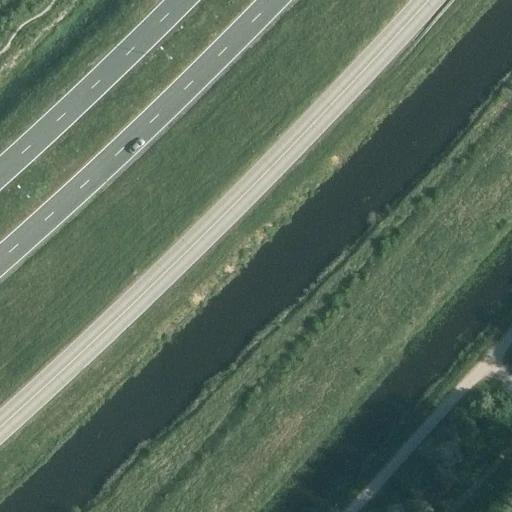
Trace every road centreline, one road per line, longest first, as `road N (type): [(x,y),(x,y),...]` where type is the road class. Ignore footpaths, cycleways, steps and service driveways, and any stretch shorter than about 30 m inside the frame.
road 1 (trunk): [(0,265),(279,0)]
road 2 (trunk): [(165,0),(0,164)]
